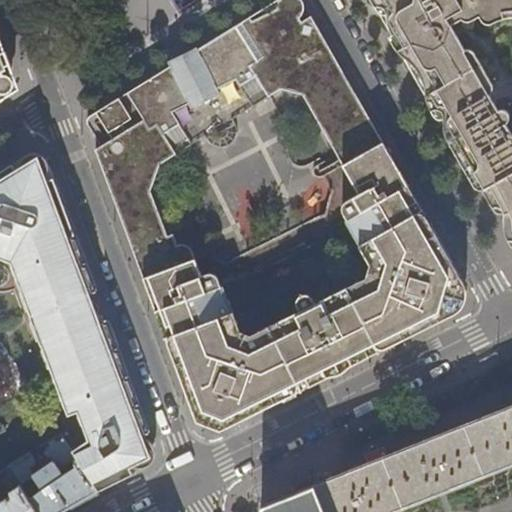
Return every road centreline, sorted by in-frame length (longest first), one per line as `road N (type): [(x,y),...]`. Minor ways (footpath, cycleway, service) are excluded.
road 1 (residential): [(506,318),(320,0)]
road 2 (residential): [(187,477),(506,318)]
road 3 (residential): [(0,130),(51,103),(13,0)]
